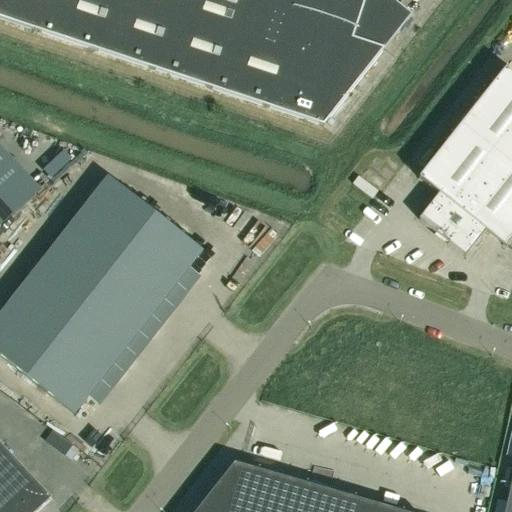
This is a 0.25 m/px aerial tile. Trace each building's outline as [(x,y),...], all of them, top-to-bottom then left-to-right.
[(365,0),(0,0),(0,19),(323,127),(384,50),(353,39),(365,0)] [(439,195),(419,221),(436,234),(435,236),(436,237),(437,235),(447,243),(446,244),(447,246),(448,244),(465,258),(485,232),(505,248),(511,239),(511,75),(505,70),(419,180),(439,195)] [(107,179),(0,315),(0,357),(74,416),(202,253),(107,179)] [(0,217),(4,223),(34,196),(20,181),(0,200),(0,217)] [(37,511),(51,500),(0,445),(0,511),(37,511)] [(397,511),(234,465),(196,511),(397,511)]
